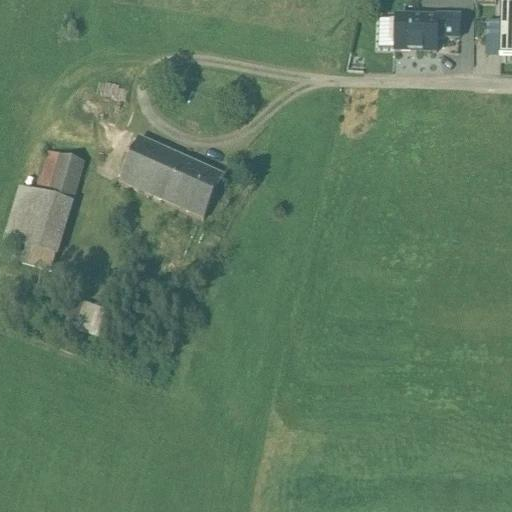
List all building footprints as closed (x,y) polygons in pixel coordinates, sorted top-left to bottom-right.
[(436,20),(396,19),(394,53),(417,54),(417,52),(436,53),(436,39),(458,40),(459,18),(436,18),(436,20)] [(229,181),(141,142),(120,189),(208,228),(229,181)] [(86,161),(49,152),(40,189),(76,198),(86,161)] [(23,186),(7,238),(59,254),(75,201),(23,186)] [(115,314),(84,302),(74,329),(104,340),(115,314)]
